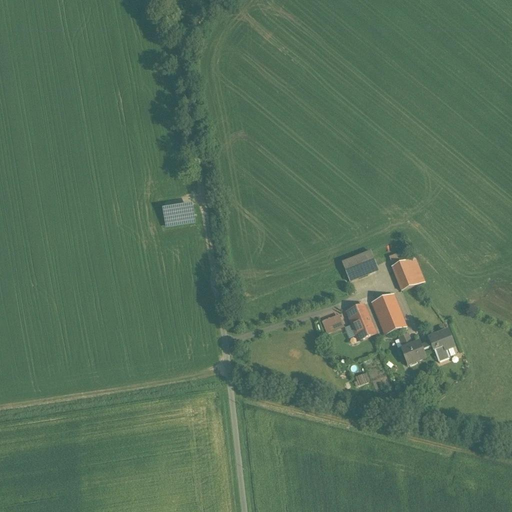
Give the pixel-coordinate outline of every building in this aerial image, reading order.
[(196,225),(193,205),(163,210),(166,230),(196,225)] [(371,253),(343,265),(350,283),(379,272),(371,253)] [(389,259),(392,269),(407,262),(404,253),(389,259)] [(407,262),(392,269),(402,293),(417,287),(425,284),(415,259),(407,262)] [(364,307),(347,314),(359,343),(375,336),(364,307)] [(342,328),(339,319),(324,325),(328,334),(342,328)] [(443,335),(437,337),(429,340),(431,344),(433,349),(439,365),(440,364),(440,363),(449,360),(449,361),(450,360),(447,352),(454,349),(452,342),(448,333),(443,335)] [(401,351),(408,367),(426,360),(420,344),(412,347),(408,336),(400,339),(404,350),(401,351)]
